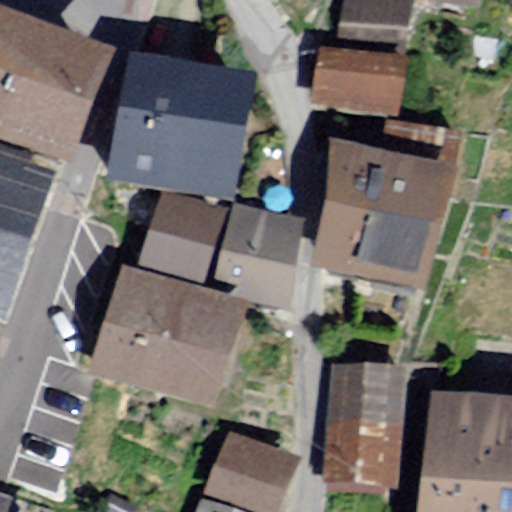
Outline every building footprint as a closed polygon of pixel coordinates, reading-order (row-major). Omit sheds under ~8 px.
[(410,0),(347,0),(343,34),(404,42),(410,0)] [(0,6),(0,132),(62,154),(101,43),(0,6)] [(404,58),(319,48),(312,104),(397,114),(404,58)] [(243,73),(136,56),(116,178),(223,195),(243,73)] [(441,166),(337,146),(314,266),(418,286),(441,166)] [(0,317),(48,164),(0,148),(0,317)] [(234,212),(163,192),(142,264),(214,285),(234,212)] [(299,217),(237,200),(234,212),(214,285),(276,301),(299,217)] [(241,309),(126,276),(99,370),(214,403),(241,309)] [(406,368),(333,363),(325,480),(399,485),(406,368)] [(511,511),(511,399),(432,391),(419,511),(511,511)] [(228,431),(205,494),(255,511),(272,511),(293,455),(228,431)] [(133,511),(135,508),(111,497),(104,511),(133,511)] [(233,511),(203,500),(198,511),(233,511)]
